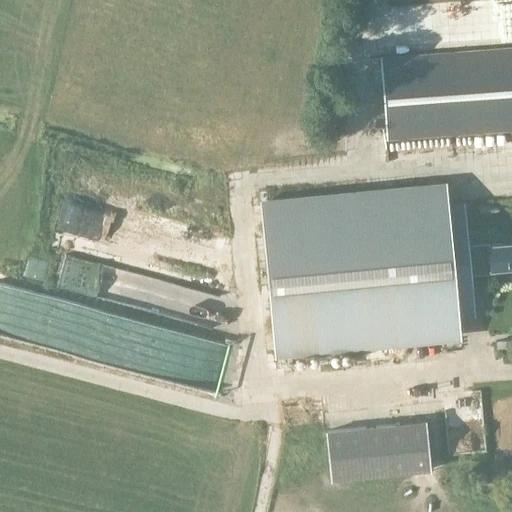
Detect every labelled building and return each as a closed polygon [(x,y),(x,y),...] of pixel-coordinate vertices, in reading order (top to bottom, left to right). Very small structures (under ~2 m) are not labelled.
[(360,0),(358,19),(380,22),(382,0),(360,0)] [(511,49),(380,58),(386,137),(511,128),(511,49)] [(387,148),(407,145),(406,137),(386,141),(387,148)] [(192,217),(95,185),(86,211),(184,242),(192,217)] [(447,204),(445,185),(260,202),(273,351),(459,334),(457,316),(474,314),(469,264),(490,262),(491,269),(511,266),(511,241),(488,244),(489,248),(468,250),(463,202),(447,204)] [(218,335),(231,291),(90,250),(83,273),(142,290),(141,294),(155,298),(152,307),(169,313),(167,320),(218,335)] [(193,380),(202,346),(89,315),(80,348),(193,380)] [(209,378),(232,382),(237,352),(214,348),(209,378)] [(420,403),(421,411),(439,407),(434,382),(402,388),(406,405),(420,403)] [(425,421),(326,431),(331,480),(430,470),(425,421)] [(294,451),(303,482),(322,476),(313,445),(294,451)]
